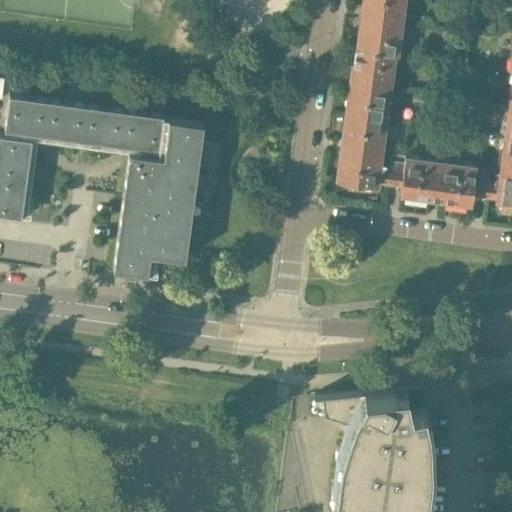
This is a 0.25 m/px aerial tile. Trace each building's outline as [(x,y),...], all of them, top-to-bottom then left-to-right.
[(399,19),(401,0),(362,0),(361,14),(383,17),(399,19)] [(361,14),(356,46),(383,50),(392,51),(392,52),(395,52),(399,19),(383,17),(361,14)] [(486,20),(485,30),(494,31),(495,21),(486,20)] [(388,85),(392,52),(392,51),(383,50),(356,46),(354,46),(350,80),(388,85)] [(428,70),(429,62),(416,60),(415,68),(428,70)] [(350,80),(345,113),(384,118),(388,85),(350,80)] [(163,113),(9,92),(4,127),(158,148),(163,113)] [(426,119),(442,122),(444,110),(428,107),(426,119)] [(345,113),(341,145),(379,151),(383,120),(384,118),(345,113)] [(448,124),(459,125),(461,114),(449,113),(448,124)] [(150,251),(185,256),(203,121),(168,116),(163,154),(130,149),(128,161),(112,266),(148,270),(150,251)] [(32,136),(0,131),(0,211),(21,215),(32,136)] [(511,134),(505,133),(500,167),(511,168),(511,134)] [(379,151),(341,145),(336,178),(375,183),(375,181),(377,165),(379,151)] [(391,152),(389,166),(377,165),(375,181),(400,184),(399,192),(435,197),(439,158),(404,153),(404,154),(391,152)] [(475,162),(439,158),(435,197),(470,201),(471,194),(484,196),(496,197),(497,197),(499,182),(498,182),(486,181),(487,170),(475,168),(475,162)] [(511,168),(500,167),(498,182),(499,182),(497,197),(496,197),(496,200),(511,201),(511,168)] [(424,406),(419,382),(313,393),(315,408),(349,419),(340,447),(338,457),(335,483),(334,493),(334,511),(420,511),(424,503),(429,461),(428,421),(424,406)]
